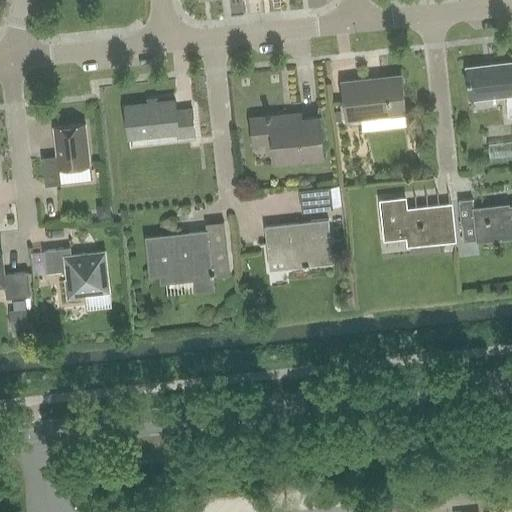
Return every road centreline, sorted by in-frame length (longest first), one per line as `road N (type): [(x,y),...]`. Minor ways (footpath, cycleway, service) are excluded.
road 1 (secondary): [(511,378),(0,434)]
road 2 (residential): [(158,46),(348,26)]
road 3 (residential): [(348,26),(500,9)]
road 4 (residential): [(11,61),(158,46)]
